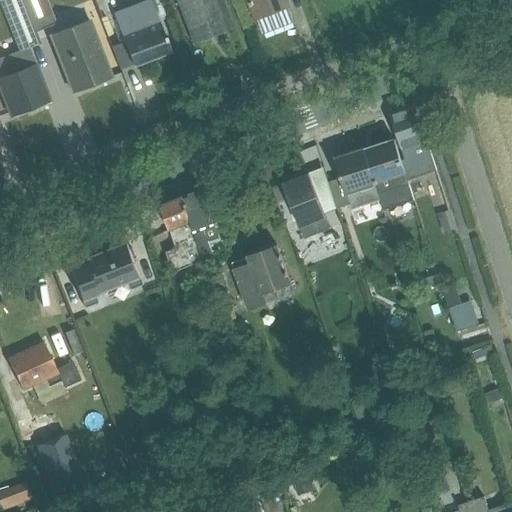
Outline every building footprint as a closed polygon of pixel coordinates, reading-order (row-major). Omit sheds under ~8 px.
[(36,0),(8,0),(13,13),(37,4),(36,0)] [(133,67),(170,53),(150,0),(113,14),(133,67)] [(174,0),(191,48),(235,33),(224,0),(174,0)] [(241,0),(249,23),(291,8),(288,0),(241,0)] [(73,93),(112,78),(89,19),(50,35),(73,93)] [(6,51),(0,53),(0,73),(13,69),(6,51)] [(0,94),(8,118),(49,104),(36,66),(0,78),(0,94)] [(398,145),(424,137),(414,108),(389,116),(398,145)] [(375,187),(405,176),(392,140),(362,150),(375,187)] [(375,187),(362,150),(333,160),(346,197),(375,187)] [(323,212),(337,207),(320,165),(282,180),(305,240),(330,230),(323,212)] [(191,233),(213,225),(201,189),(178,196),(191,233)] [(191,233),(178,196),(156,204),(169,240),(191,233)] [(446,210),(435,214),(441,233),(452,229),(446,210)] [(111,295),(141,284),(127,245),(97,256),(111,295)] [(262,301),(292,289),(276,247),(246,259),(262,301)] [(111,295),(97,256),(65,267),(79,306),(111,295)] [(448,305),(455,335),(478,330),(471,300),(448,305)] [(19,389),(57,373),(42,339),(4,355),(19,389)] [(56,367),(63,385),(78,379),(71,361),(56,367)] [(63,435),(35,448),(52,488),(80,476),(63,435)] [(296,496),(314,490),(308,475),(290,481),(296,496)] [(0,491),(0,507),(2,511),(5,511),(31,500),(22,481),(0,491)] [(489,511),(511,511),(511,504),(511,502),(488,510),(489,511)]
